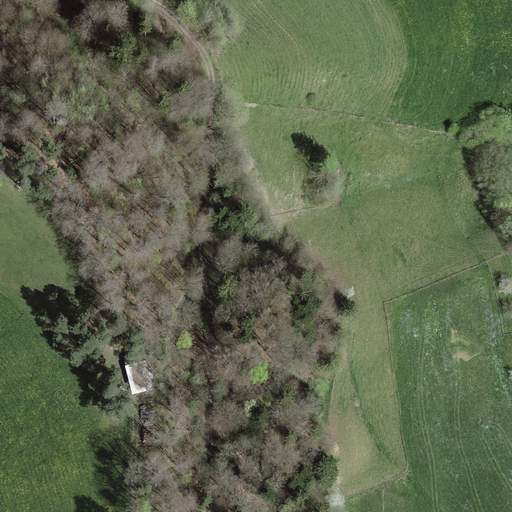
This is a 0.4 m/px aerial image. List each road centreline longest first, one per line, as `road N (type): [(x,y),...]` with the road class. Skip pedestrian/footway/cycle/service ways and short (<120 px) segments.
road 1 (track): [(139,0),(182,35),(204,66),(199,268),(218,331),(208,511)]
road 2 (track): [(56,0),(112,91),(120,145),(117,355),(135,411),(133,464)]
